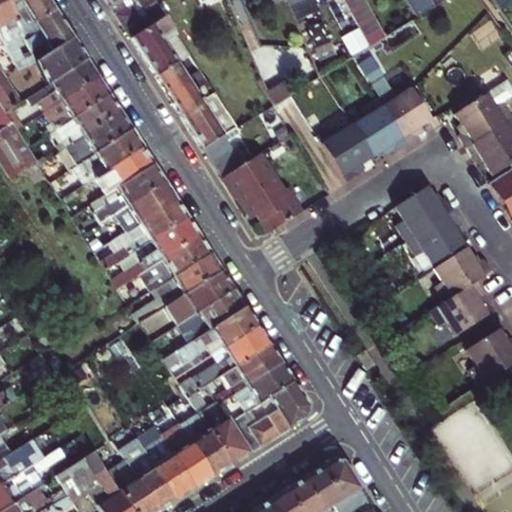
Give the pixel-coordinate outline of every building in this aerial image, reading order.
[(23,36),(4,0),(0,0),(0,32),(18,67),(19,70),(37,62),(33,55),(26,59),(16,41),(23,36)] [(4,0),(23,36),(32,54),(47,44),(55,54),(74,41),(47,0),(4,0)] [(105,0),(130,39),(164,18),(153,0),(152,0),(105,0)] [(225,0),(231,11),(257,0),(225,0)] [(284,0),(289,11),(312,1),(311,0),(284,0)] [(340,0),(357,29),(367,47),(383,38),(361,0),(340,0)] [(436,5),(432,0),(402,0),(415,18),(436,5)] [(492,0),(500,10),(511,2),(509,0),(492,0)] [(294,23),(312,66),(340,54),(318,12),(294,23)] [(130,39),(155,77),(176,63),(161,39),(173,32),(164,18),(130,39)] [(339,39),(350,58),(367,47),(357,29),(339,39)] [(188,56),(173,32),(161,39),(176,63),(188,56)] [(38,65),(48,85),(86,60),(74,41),(55,54),(38,65)] [(39,100),(47,112),(98,79),(86,60),(48,85),(32,96),(30,97),(34,103),(39,100)] [(155,77),(179,115),(212,95),(197,70),(193,73),(198,83),(191,87),(185,77),(176,63),(155,77)] [(0,108),(4,114),(20,104),(30,97),(32,96),(19,70),(18,67),(10,72),(12,78),(8,80),(0,68),(0,108)] [(193,73),(185,77),(191,87),(198,83),(193,73)] [(59,129),(73,120),(109,97),(98,79),(47,112),(46,113),(57,130),(59,129)] [(461,135),(458,137),(466,149),(511,118),(511,116),(503,103),(511,97),(511,84),(509,80),(454,114),(461,124),(456,126),(461,135)] [(393,90),(377,100),(406,146),(420,138),(417,134),(424,130),(422,126),(432,120),(411,88),(397,96),(393,90)] [(212,95),(179,115),(200,148),(233,128),(212,95)] [(65,144),(67,148),(120,114),(109,97),(73,120),(80,129),(65,138),(64,139),(67,143),(65,144)] [(365,117),(353,124),(373,156),(382,151),(385,154),(393,150),(396,153),(406,146),(377,100),(361,110),(365,117)] [(26,112),(20,104),(4,114),(10,123),(26,112)] [(0,108),(0,166),(10,181),(36,163),(27,150),(16,132),(10,123),(4,114),(0,108)] [(72,170),(79,165),(132,132),(120,114),(67,148),(75,159),(68,164),(72,170)] [(511,118),(466,149),(475,163),(478,161),(482,168),(486,165),(492,176),(511,163),(511,118)] [(73,120),(59,129),(65,138),(80,129),(73,120)] [(316,137),(325,152),(346,186),(361,176),(359,173),(365,168),(362,163),(373,156),(353,124),(337,133),(332,127),(316,137)] [(237,131),(234,127),(233,128),(200,148),(219,177),(240,163),(224,139),(237,131)] [(91,182),(95,180),(143,149),(132,132),(79,165),(91,182)] [(95,180),(105,197),(153,165),(143,149),(95,180)] [(259,154),(220,180),(234,201),(237,199),(240,206),(243,206),(242,208),(246,215),(255,217),(267,235),(283,225),(284,226),(289,222),(289,221),(301,213),(288,194),(282,191),(259,154)] [(153,165),(105,197),(111,207),(102,213),(107,221),(117,215),(165,183),(153,165)] [(511,167),(488,183),(502,205),(506,202),(511,210),(511,167)] [(65,188),(59,179),(50,184),(57,194),(65,188)] [(95,252),(128,231),(176,200),(165,183),(117,215),(122,223),(90,245),(95,252)] [(393,225),(403,241),(452,210),(443,198),(441,199),(437,192),(432,195),(428,187),(426,187),(394,208),(401,220),(393,225)] [(129,244),(135,253),(188,219),(176,200),(128,231),(134,241),(129,244)] [(452,210),(403,241),(414,258),(421,253),(429,264),(463,244),(458,235),(462,232),(459,227),(462,226),(452,210)] [(135,253),(146,270),(199,236),(188,219),(135,253)] [(139,275),(151,293),(174,278),(211,255),(199,236),(146,270),(140,274),(139,275)] [(465,246),(433,268),(441,282),(433,287),(444,304),(477,282),(492,272),(483,258),(480,260),(476,254),(472,256),(465,246)] [(101,262),(107,272),(130,256),(124,247),(101,262)] [(211,255),(174,278),(178,286),(160,298),(160,301),(149,307),(151,311),(141,317),(143,322),(221,271),(211,255)] [(113,280),(118,288),(139,275),(140,274),(134,265),(113,280)] [(173,319),(178,326),(234,291),(221,271),(143,322),(140,324),(153,343),(161,338),(156,330),(173,319)] [(483,293),(477,282),(444,304),(429,313),(439,329),(447,325),(454,336),(487,315),(482,306),(485,303),(481,297),(484,295),(483,293)] [(187,330),(194,340),(245,308),(234,291),(178,326),(172,330),(176,336),(187,330)] [(0,307),(0,308),(9,323),(18,317),(8,302),(0,307)] [(217,338),(223,348),(257,327),(245,308),(194,340),(177,351),(184,363),(207,348),(205,346),(217,338)] [(206,387),(224,375),(269,346),(257,327),(223,348),(229,358),(222,362),(218,362),(181,387),(188,398),(198,392),(206,387)] [(466,370),(477,387),(511,364),(511,338),(511,336),(505,340),(498,328),(464,351),(457,356),(466,370)] [(218,405),(235,394),(281,365),(269,346),(224,375),(231,386),(214,398),(218,405)] [(366,351),(359,356),(365,365),(363,366),(366,371),(375,365),(366,351)] [(41,354),(31,361),(44,382),(47,379),(49,383),(57,378),(45,360),(41,354)] [(281,365),(235,394),(247,412),(264,401),(292,383),(281,365)] [(292,383),(264,401),(269,408),(273,405),(278,413),(253,430),(247,422),(234,430),(250,456),(307,419),(309,409),(292,383)] [(0,409),(18,399),(10,387),(0,393),(0,409)] [(188,398),(201,418),(232,467),(250,456),(234,430),(230,423),(220,408),(210,414),(209,412),(208,409),(198,392),(188,398)] [(176,403),(168,408),(178,423),(186,417),(176,403)] [(188,420),(180,426),(192,444),(214,479),(232,467),(201,418),(191,425),(188,420)] [(163,439),(174,455),(196,491),(214,479),(192,444),(181,451),(179,449),(180,447),(171,433),(163,439)] [(121,451),(129,464),(159,511),(162,511),(178,502),(155,467),(144,474),(144,469),(136,456),(139,453),(133,443),(121,451)] [(27,471),(0,487),(0,511),(3,511),(35,491),(28,480),(69,454),(65,446),(27,471)] [(145,451),(155,467),(178,502),(196,491),(174,455),(162,464),(160,462),(161,458),(152,446),(145,451)] [(0,462),(0,487),(27,471),(15,453),(1,462),(0,462)] [(68,496),(71,501),(87,490),(86,478),(92,474),(109,499),(97,507),(100,511),(132,511),(108,474),(94,453),(56,478),(65,491),(68,496)] [(304,480),(325,511),(326,511),(336,506),(340,511),(348,511),(367,500),(344,463),(333,461),(304,480)] [(117,468),(108,474),(132,511),(159,511),(129,464),(119,471),(117,468)] [(325,511),(304,480),(287,491),(300,511),(325,511)] [(3,511),(43,511),(68,496),(65,491),(46,503),(37,490),(35,491),(3,511)] [(270,502),(276,511),(300,511),(287,491),(270,502)] [(68,496),(43,511),(62,511),(73,504),(71,501),(68,496)] [(276,511),(270,502),(254,511),(276,511)]
